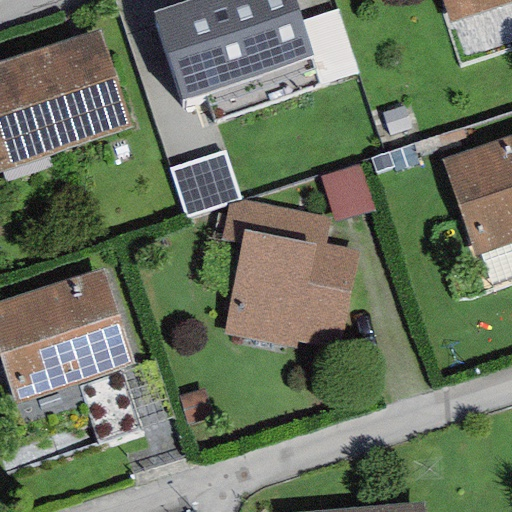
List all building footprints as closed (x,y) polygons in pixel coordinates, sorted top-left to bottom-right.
[(292,0),(189,0),(151,12),(179,99),(311,58),(299,22),(292,0)] [(511,0),(441,0),(449,23),(511,1),(511,0)] [(336,10),(299,22),(311,58),(320,87),(356,76),(336,10)] [(98,29),(0,60),(0,171),(131,128),(98,29)] [(511,135),(441,160),(474,256),(511,242),(511,135)] [(223,151),(169,169),(187,218),(240,199),(223,151)] [(358,164),(319,177),(333,217),(335,223),(374,211),(358,164)] [(228,207),(221,241),(240,245),(243,231),(325,246),(333,217),(246,202),(228,207)] [(325,246),(243,231),(240,245),(223,335),(335,356),(355,251),(325,246)] [(101,269),(0,302),(0,355),(16,403),(133,364),(101,269)] [(424,511),(424,503),(308,511),(424,511)]
